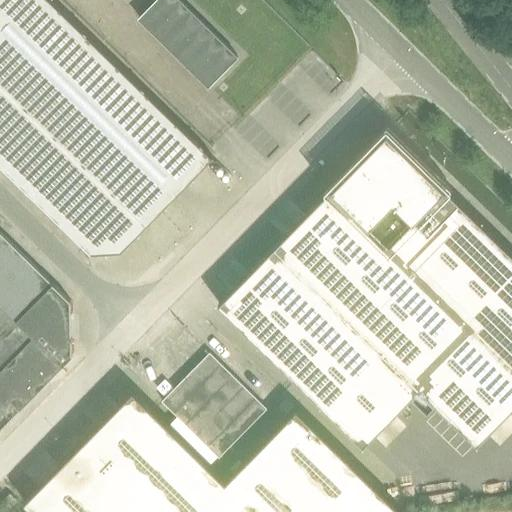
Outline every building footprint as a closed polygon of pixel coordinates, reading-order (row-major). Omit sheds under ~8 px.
[(52,0),(0,0),(0,82),(145,224),(212,155),(52,0)] [(181,0),(154,0),(154,1),(139,16),(209,85),(238,55),(181,0)] [(0,82),(0,162),(92,251),(121,249),(145,224),(0,82)] [(511,251),(402,144),(387,129),(275,244),(435,401),(477,442),(511,405),(511,251)] [(0,427),(69,357),(70,299),(0,230),(0,427)] [(427,409),(435,401),(275,244),(218,302),(363,443),(412,394),(427,409)] [(210,351),(162,400),(219,456),(267,407),(210,351)] [(297,407),(225,479),(133,388),(24,500),(35,511),(366,511),(360,469),(297,407)] [(10,493),(2,501),(9,507),(16,499),(10,493)]
